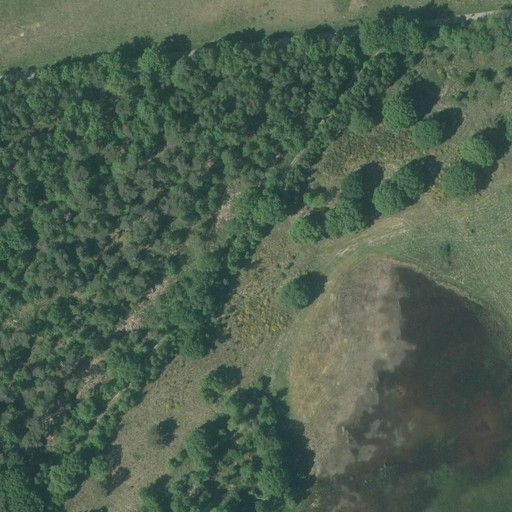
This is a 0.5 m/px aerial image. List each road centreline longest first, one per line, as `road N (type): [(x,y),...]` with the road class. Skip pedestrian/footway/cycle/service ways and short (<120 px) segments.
road 1 (track): [(385,26),(32,511)]
road 2 (unclassified): [(0,85),(385,26),(511,15)]
